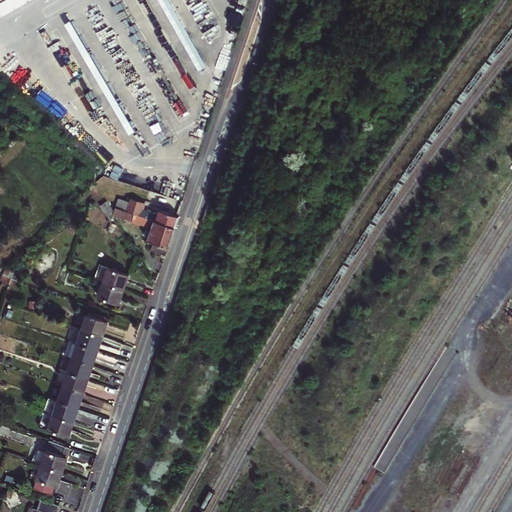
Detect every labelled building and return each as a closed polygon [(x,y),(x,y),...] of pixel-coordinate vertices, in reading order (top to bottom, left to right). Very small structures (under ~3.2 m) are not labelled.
[(0,0),(0,14),(25,0),(0,0)] [(148,201),(133,195),(129,205),(127,211),(152,220),(155,214),(144,211),(148,201)] [(129,205),(117,200),(115,207),(127,211),(129,205)] [(115,207),(112,214),(152,228),(155,221),(152,220),(127,211),(115,207)] [(152,220),(155,221),(176,228),(178,222),(180,216),(178,215),(162,210),(160,216),(155,214),(152,220)] [(166,256),(169,248),(176,228),(155,221),(152,228),(150,234),(148,233),(146,240),(155,243),(152,251),(166,256)] [(109,268),(104,283),(124,290),(126,284),(129,275),(109,268)] [(121,297),(124,290),(104,283),(99,298),(119,305),(121,297)] [(88,315),(83,330),(103,336),(105,330),(108,322),(88,315)] [(83,330),(78,344),(98,351),(100,344),(103,336),(83,330)] [(78,344),(73,358),(93,365),(95,359),(98,351),(78,344)] [(73,358),(68,373),(88,379),(90,373),(93,365),(73,358)] [(68,373),(63,387),(84,394),(86,386),(88,379),(68,373)] [(63,387),(59,401),(79,408),(81,401),(84,394),(63,387)] [(59,401),(54,415),(74,422),(76,415),(79,408),(59,401)] [(54,415),(49,430),(69,437),(71,429),(74,422),(54,415)] [(42,465),(62,472),(66,461),(70,448),(50,441),(46,453),(39,451),(35,463),(42,465)] [(58,483),(62,472),(42,465),(35,463),(30,478),(37,480),(34,489),(53,495),(55,487),(57,487),(58,483)] [(10,506),(19,503),(17,497),(8,500),(10,506)] [(56,511),(59,505),(42,499),(38,511),(35,510),(33,511),(56,511)]
